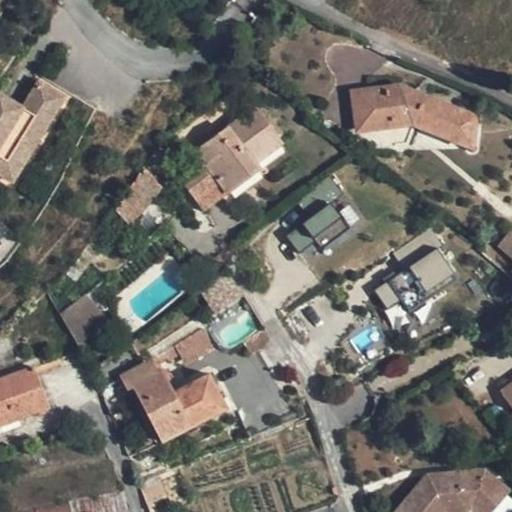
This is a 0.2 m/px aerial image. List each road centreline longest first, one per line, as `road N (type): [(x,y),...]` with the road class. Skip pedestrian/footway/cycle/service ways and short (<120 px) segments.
road 1 (residential): [(354,511),(303,363),(241,280)]
road 2 (residential): [(72,0),(120,53),(157,65),(191,60),(242,6)]
road 3 (unknown): [(470,511),(376,341)]
road 4 (unknown): [(143,511),(90,380)]
